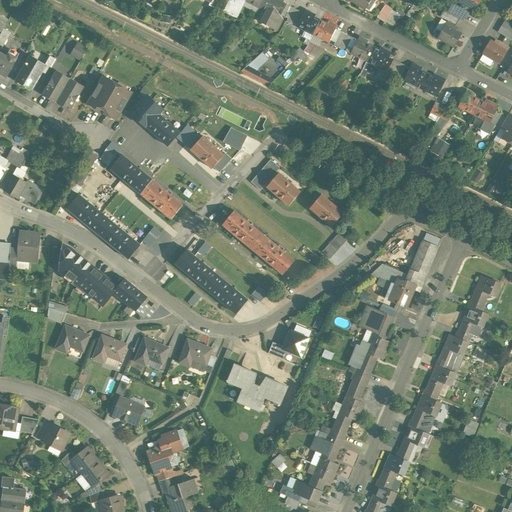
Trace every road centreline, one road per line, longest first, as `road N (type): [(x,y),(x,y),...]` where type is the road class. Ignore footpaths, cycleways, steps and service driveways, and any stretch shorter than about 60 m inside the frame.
road 1 (residential): [(139,280),(270,141),(385,199),(401,215)]
road 2 (residential): [(401,215),(340,275),(257,328),(207,327),(139,280)]
road 3 (residential): [(346,511),(462,236)]
road 4 (residential): [(0,386),(68,405),(110,436),(148,511)]
road 5 (residential): [(139,280),(97,244),(0,199)]
road 6 (residential): [(456,69),(325,3)]
road 7 (residential): [(0,84),(106,145)]
